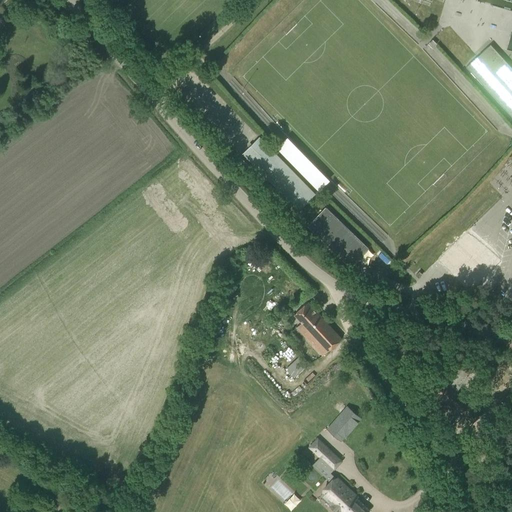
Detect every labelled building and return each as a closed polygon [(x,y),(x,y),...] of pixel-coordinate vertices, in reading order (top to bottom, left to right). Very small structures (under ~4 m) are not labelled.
[(466,67),(511,117),(511,68),(490,45),(466,67)] [(331,179),(291,135),(279,147),(319,190),(331,179)] [(242,153),(299,210),(315,194),(259,137),(242,153)] [(307,226),(356,273),(371,278),(375,274),(376,275),(386,265),(325,207),(307,226)] [(296,327),(323,356),(341,338),(307,302),(294,314),(302,322),(296,327)] [(284,369),(297,356),(289,347),(276,360),(284,369)] [(285,370),(294,378),(310,364),(301,355),(285,370)] [(457,372),(449,384),(430,370),(420,383),(434,394),(427,404),(440,413),(448,403),(473,422),(482,409),(457,391),(467,377),(466,374),(468,374),(471,368),(469,363),(464,361),(458,363),(456,368),(457,372)] [(327,429),(341,441),(362,419),(347,406),(327,429)] [(318,440),(310,448),(323,462),(331,455),(318,440)] [(327,487),(328,488),(324,492),(335,502),(330,507),(336,511),(339,511),(342,509),(344,511),(368,511),(369,511),(356,498),(358,497),(354,493),(354,494),(349,490),(350,489),(338,478),(336,479),(317,461),(313,465),(332,482),(327,487)]
